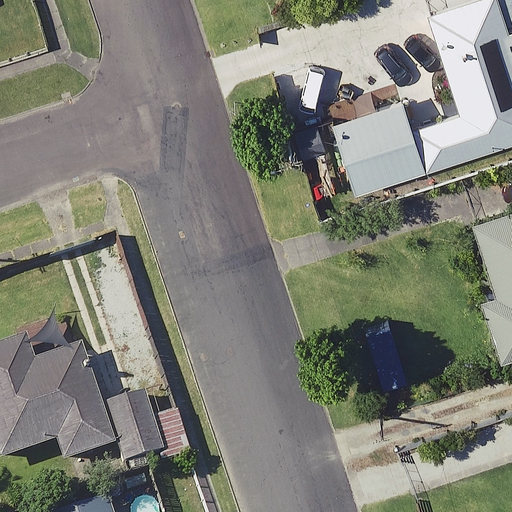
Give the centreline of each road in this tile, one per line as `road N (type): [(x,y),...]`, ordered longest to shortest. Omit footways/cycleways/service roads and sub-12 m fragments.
road 1 (residential): [(169,114),(300,511)]
road 2 (residential): [(0,168),(169,114)]
